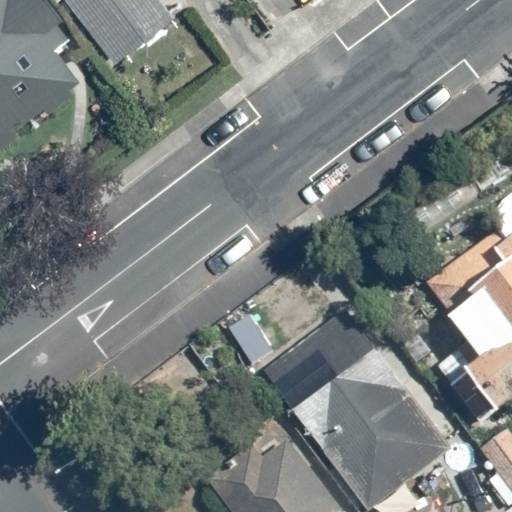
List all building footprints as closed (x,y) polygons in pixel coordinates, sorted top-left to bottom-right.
[(0,0),(0,140),(73,88),(41,43),(54,34),(29,0),(0,0)] [(70,0),(115,64),(175,20),(160,0),(70,0)] [(511,196),(482,218),(496,237),(426,287),(475,356),(460,366),(496,417),(511,405),(511,196)] [(453,449),(347,310),(265,372),(371,511),(453,449)] [(344,511),(281,431),(213,484),(235,511),(344,511)] [(511,434),(510,431),(481,450),(509,494),(511,492),(511,434)]
